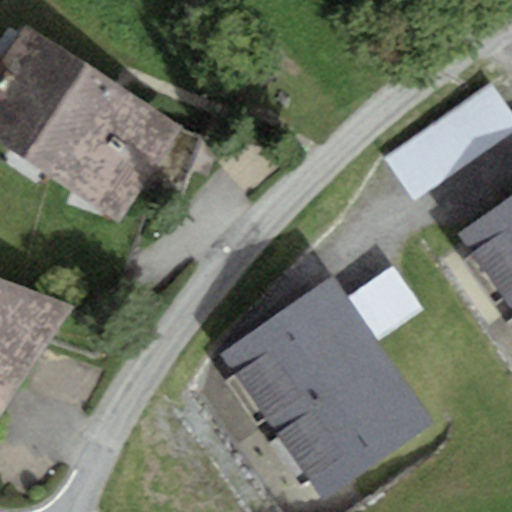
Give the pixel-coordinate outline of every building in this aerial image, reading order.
[(208,145),(63,47),(0,139),(0,144),(143,241),(208,145)] [(392,164),(421,207),(511,145),(511,108),(501,91),(392,164)] [(511,203),(457,241),(511,321),(511,203)] [(0,458),(100,328),(2,287),(0,290),(0,458)] [(362,292),(238,374),(330,511),(347,511),(459,437),(362,292)]
